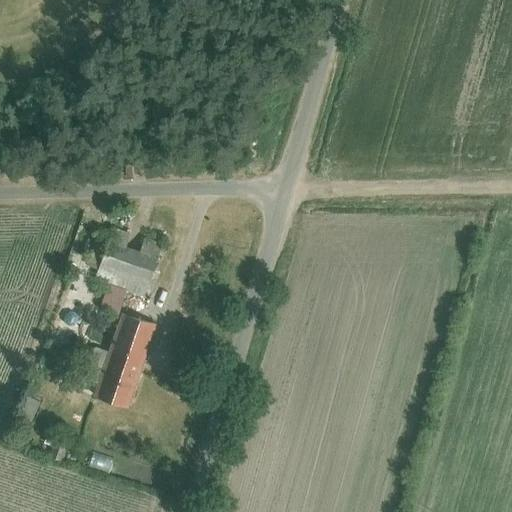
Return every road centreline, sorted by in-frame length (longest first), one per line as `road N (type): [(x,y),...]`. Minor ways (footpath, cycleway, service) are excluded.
road 1 (unclassified): [(190,511),(280,192)]
road 2 (unclassified): [(0,190),(280,192)]
road 3 (track): [(280,192),(511,190)]
road 4 (unclassified): [(280,192),(336,0)]
